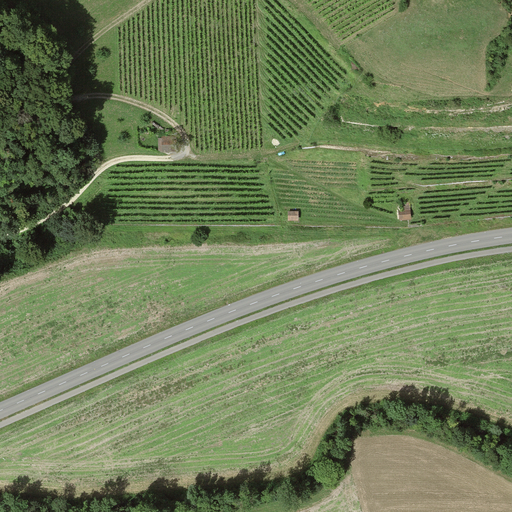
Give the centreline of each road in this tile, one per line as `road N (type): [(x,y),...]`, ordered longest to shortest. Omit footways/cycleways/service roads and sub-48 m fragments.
road 1 (tertiary): [(0,410),(275,294),(421,251),(511,235)]
road 2 (track): [(144,0),(61,64),(48,93),(141,105),(179,128),(184,150),(179,158),(113,159),(56,211),(0,237)]
